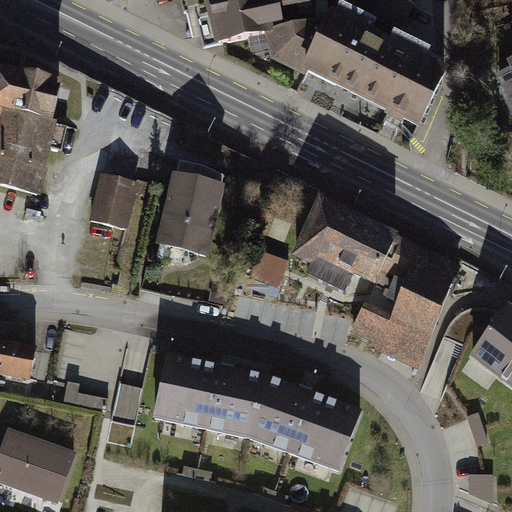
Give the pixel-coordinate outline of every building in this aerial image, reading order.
[(183,0),(187,14),(196,11),(205,49),(266,32),(268,31),(267,24),(280,20),(278,5),(301,0),(183,0)] [(415,0),(379,0),(372,14),(402,29),(415,0)] [(327,24),(304,68),(421,126),(448,72),(332,14),(327,24)] [(268,31),(266,32),(273,57),(302,72),(304,68),(327,24),(316,18),(268,31)] [(0,85),(1,86),(0,90),(0,114),(3,115),(8,116),(18,77),(20,66),(0,61),(0,85)] [(8,116),(56,128),(65,88),(18,77),(8,116)] [(0,187),(44,198),(60,129),(56,128),(8,116),(3,115),(0,129),(0,187)] [(204,164),(179,159),(163,242),(208,253),(225,176),(204,164)] [(135,183),(103,175),(92,219),(124,227),(135,183)] [(464,262),(325,196),(298,254),(314,261),(309,271),(347,290),(356,270),(383,283),(394,260),(414,269),(393,315),(367,303),(356,330),(384,342),(394,320),(429,336),(464,262)] [(282,291),(294,266),(268,254),(256,278),(282,291)] [(511,380),(511,302),(508,300),(471,352),(511,380)] [(38,345),(3,338),(0,353),(0,372),(31,379),(38,345)] [(247,435),(265,370),(165,350),(151,414),(247,435)] [(359,405),(265,370),(247,435),(338,467),(359,405)] [(0,478),(18,428),(0,422),(0,478)] [(0,487),(65,510),(86,452),(18,428),(0,478),(0,487)]
